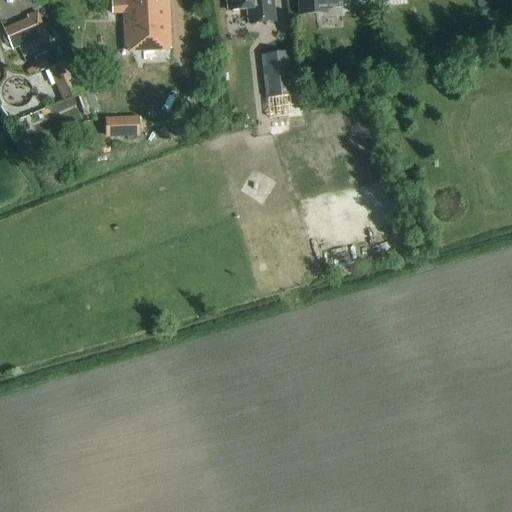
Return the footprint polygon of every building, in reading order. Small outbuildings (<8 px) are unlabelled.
[(125,53),(169,50),(167,2),(162,2),(161,0),(128,0),(129,2),(123,2),(123,3),(111,4),(111,14),(123,14),(125,53)] [(250,25),(276,22),(273,0),(227,0),(229,11),(248,9),(250,25)] [(299,0),(301,13),(329,12),(329,8),(344,7),(344,6),(342,6),(341,0),(299,0)] [(28,19),(5,29),(15,50),(49,35),(38,11),(27,16),(28,19)] [(264,56),(268,99),(293,97),(289,53),(264,56)] [(50,69),(63,102),(78,96),(86,117),(93,114),(72,61),(50,69)] [(37,67),(26,71),(28,77),(39,73),(37,67)] [(138,117),(106,119),(107,137),(139,136),(138,117)]
